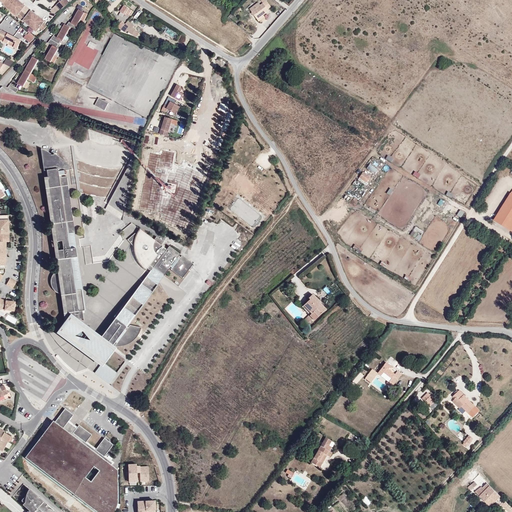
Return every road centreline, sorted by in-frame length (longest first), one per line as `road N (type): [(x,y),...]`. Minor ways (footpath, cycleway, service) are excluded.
road 1 (unclassified): [(237,66),(251,117),(366,305),(404,322),(511,333)]
road 2 (unclassified): [(76,382),(36,332),(34,224),(0,157)]
road 3 (unclassified): [(170,494),(142,424),(76,382)]
road 4 (residential): [(0,330),(11,375),(37,412),(76,382)]
road 5 (unclassified): [(137,0),(237,66)]
